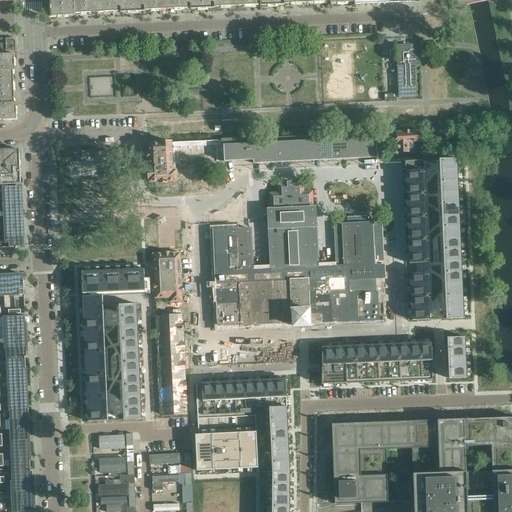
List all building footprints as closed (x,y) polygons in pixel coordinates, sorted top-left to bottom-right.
[(50,0),(51,16),(58,16),(58,17),(64,17),(62,0),(50,0)] [(62,0),(64,17),(68,16),(68,15),(75,15),(75,13),(74,0),(62,0)] [(74,0),(75,13),(81,13),(81,14),(86,14),(85,0),(74,0)] [(85,0),(86,14),(91,13),(91,12),(98,12),(97,0),(85,0)] [(97,0),(98,12),(105,12),(105,13),(110,12),(109,0),(97,0)] [(109,0),(110,12),(114,12),(114,11),(121,11),(121,12),(122,12),(121,0),(109,0)] [(121,0),(122,12),(128,12),(128,13),(133,13),(132,0),(121,0)] [(132,0),(133,13),(138,12),(138,11),(144,11),(143,0),(132,0)] [(143,0),(144,11),(145,11),(145,10),(151,10),(151,11),(156,11),(155,0),(143,0)] [(155,0),(156,11),(161,10),(161,9),(168,9),(167,0),(155,0)] [(167,0),(168,9),(174,9),(174,10),(179,9),(178,0),(167,0)] [(178,0),(179,9),(184,9),(184,8),(191,8),(191,9),(190,0),(178,0)] [(190,0),(191,9),(198,9),(198,10),(203,9),(202,0),(190,0)] [(202,0),(203,9),(208,9),(207,8),(214,8),(213,0),(202,0)] [(213,0),(214,8),(215,8),(215,7),(221,6),(221,7),(226,7),(225,0),(213,0)] [(0,38),(0,54),(14,54),(16,54),(15,40),(12,38),(0,38)] [(418,74),(417,66),(420,65),(419,44),(397,45),(399,97),(418,97),(416,74),(418,74)] [(0,70),(13,70),(15,70),(14,54),(0,54),(0,70)] [(0,86),(14,86),(13,70),(0,70),(0,86)] [(0,102),(14,102),(14,86),(0,86),(0,102)] [(0,119),(17,119),(16,116),(16,102),(14,102),(0,102),(0,119)] [(420,131),(395,132),(396,144),(397,144),(397,152),(410,152),(416,151),(421,151),(421,142),(420,142),(420,131)] [(376,133),(361,134),(362,158),(377,157),(376,137),(376,133)] [(346,134),(332,135),(333,159),(347,159),(346,134)] [(361,134),(346,134),(347,159),(362,158),(361,134)] [(332,135),(317,136),(319,160),(333,159),(332,135)] [(303,136),(289,137),(290,162),(304,161),(303,136)] [(317,136),(303,136),(304,161),(319,160),(317,136)] [(289,137),(274,138),(275,162),(290,162),(289,137)] [(263,138),(252,139),(253,160),(253,163),(264,163),(263,138)] [(274,138),(263,138),(264,163),(275,162),(274,138)] [(237,139),(222,140),(223,161),(238,161),(237,139)] [(252,139),(237,139),(238,161),(253,160),(252,139)] [(223,161),(222,140),(173,142),(172,142),(160,142),(160,143),(152,143),(151,143),(148,146),(148,147),(149,149),(149,153),(148,153),(149,159),(149,167),(150,183),(156,183),(156,186),(157,187),(159,188),(169,188),(171,186),(170,182),(178,182),(177,170),(176,170),(174,169),(174,164),(176,163),(221,161),(223,161)] [(20,149),(0,149),(0,167),(20,166),(20,149)] [(420,161),(405,161),(412,320),(418,320),(459,319),(464,318),(457,159),(451,159),(420,161)] [(20,166),(0,167),(0,168),(0,178),(1,185),(21,184),(20,166)] [(250,229),(214,230),(218,316),(219,327),(257,325),(293,323),(294,327),(295,327),(295,326),(309,326),(309,323),(310,323),(310,322),(317,322),(379,319),(378,296),(378,291),(378,290),(377,290),(376,279),(386,278),(386,277),(385,264),(384,264),(382,222),(374,222),(368,222),(368,216),(362,216),(347,217),(347,223),(342,223),(333,224),(335,265),(319,266),(317,228),(316,207),(316,206),(314,206),(313,190),(305,191),(304,182),(277,184),(277,192),(268,192),(270,210),(268,210),(270,239),(271,269),(252,270),(250,229)] [(21,196),(21,186),(3,187),(3,197),(21,196)] [(22,206),(21,196),(3,197),(4,207),(22,206)] [(22,216),(22,206),(4,207),(4,217),(22,216)] [(23,226),(22,216),(4,217),(5,227),(23,226)] [(23,237),(23,226),(5,227),(5,237),(23,237)] [(24,247),(23,237),(5,237),(6,242),(9,242),(9,247),(10,247),(24,247)] [(161,254),(153,254),(154,275),(155,275),(155,283),(154,283),(155,290),(156,299),(170,298),(171,302),(183,302),(183,294),(184,294),(183,285),(182,285),(182,274),(182,275),(181,252),(171,252),(162,252),(162,253),(161,253),(161,254)] [(85,271),(81,272),(82,277),(82,288),(82,294),(89,294),(89,296),(103,296),(150,294),(150,278),(144,278),(144,269),(140,269),(136,269),(130,270),(126,270),(120,270),(116,270),(110,270),(106,271),(100,271),(95,271),(89,271),(85,271)] [(14,295),(13,275),(3,276),(4,295),(14,295)] [(24,289),(23,275),(13,275),(14,295),(24,294),(23,289),(24,289)] [(137,306),(137,304),(132,304),(131,304),(115,305),(108,305),(103,305),(103,304),(103,296),(89,296),(84,297),(84,296),(83,296),(83,298),(83,306),(83,308),(83,314),(84,323),(84,329),(84,331),(84,337),(85,346),(85,351),(85,354),(85,360),(86,369),(86,374),(86,377),(86,382),(87,391),(87,397),(87,399),(87,405),(88,414),(88,420),(88,422),(94,421),(112,421),(120,420),(136,420),(136,419),(142,419),(137,312),(137,310),(137,306)] [(4,326),(25,325),(25,317),(24,316),(3,317),(4,326)] [(182,316),(157,317),(157,325),(157,331),(158,331),(158,337),(157,337),(158,345),(157,345),(158,351),(158,358),(159,358),(159,365),(159,371),(160,371),(160,378),(160,383),(160,384),(160,385),(160,390),(160,391),(161,397),(160,397),(161,398),(161,403),(161,404),(161,409),(161,411),(162,415),(187,413),(185,383),(184,369),(185,369),(184,363),(184,357),(184,343),(183,336),(182,316)] [(26,336),(25,325),(4,326),(4,337),(26,336)] [(26,346),(26,336),(4,337),(5,347),(26,346)] [(447,338),(447,348),(466,348),(466,347),(466,342),(465,337),(460,337),(452,337),(452,338),(447,338)] [(432,369),(432,356),(432,355),(432,347),(431,342),(430,342),(424,343),(416,343),(410,343),(408,343),(403,344),(394,344),(389,344),(383,344),(378,345),(376,345),(370,345),(365,345),(359,345),(351,346),(346,346),(343,346),(338,346),(332,347),(327,347),(322,347),(322,352),(322,360),(322,385),(323,384),(329,384),(433,380),(432,369)] [(27,356),(26,346),(5,347),(5,348),(6,348),(7,357),(26,357),(27,356)] [(466,349),(466,348),(447,348),(448,358),(466,357),(466,354),(466,349)] [(467,362),(466,357),(448,358),(448,368),(467,367),(467,362)] [(7,368),(25,367),(25,359),(7,359),(7,360),(7,368)] [(26,377),(25,367),(7,368),(8,378),(26,377)] [(467,369),(467,367),(448,368),(449,379),(454,378),(454,379),(462,378),(467,378),(467,374),(467,369)] [(26,387),(26,377),(8,378),(8,388),(26,387)] [(269,380),(265,380),(265,399),(270,398),(270,391),(275,391),(275,379),(273,379),(269,380)] [(275,391),(270,391),(270,398),(275,398),(276,407),(287,407),(287,398),(287,397),(286,392),(286,384),(286,379),(281,379),(276,379),(275,379),(275,391)] [(255,399),(255,392),(254,380),(253,380),(248,381),(244,381),(245,392),(245,399),(255,399)] [(255,399),(261,398),(261,399),(265,399),(265,380),(260,380),(256,380),(254,380),(255,392),(255,399)] [(235,400),(235,393),(234,381),(233,381),(228,382),(224,382),(224,393),(225,400),(235,400)] [(245,399),(245,392),(244,381),(240,381),(235,381),(234,381),(235,393),(235,400),(245,399)] [(214,401),(214,394),(214,382),(212,382),(208,383),(202,383),(202,394),(203,401),(214,401)] [(225,400),(224,393),(224,382),(219,382),(215,382),(214,382),(214,394),(214,401),(225,400)] [(27,398),(26,387),(8,388),(9,399),(27,398)] [(27,408),(27,398),(9,399),(9,410),(12,410),(12,409),(27,408)] [(270,419),(276,419),(288,418),(287,413),(287,407),(276,407),(269,407),(270,419)] [(29,419),(28,409),(27,409),(27,408),(12,409),(12,410),(9,410),(10,410),(11,419),(10,419),(10,420),(29,419)] [(511,511),(511,417),(332,424),(335,504),(388,502),(387,475),(386,449),(412,448),(413,474),(414,511),(511,511)] [(270,430),(277,429),(288,429),(288,427),(288,423),(288,418),(276,419),(270,419),(270,430)] [(28,419),(29,419),(10,420),(10,430),(28,429),(28,419)] [(29,440),(28,429),(10,430),(11,441),(29,440)] [(271,440),(277,440),(289,440),(288,435),(288,430),(288,429),(277,429),(270,430),(271,440)] [(202,434),(199,435),(195,435),(197,471),(203,471),(208,470),(212,470),(217,470),(238,469),(243,469),(247,468),(252,468),(258,468),(256,432),(250,432),(246,432),(241,433),(236,433),(215,434),(211,434),(206,434),(202,434)] [(124,436),(99,437),(100,449),(124,448),(124,436)] [(29,450),(29,440),(11,441),(11,451),(29,450)] [(271,451),(278,451),(289,450),(289,449),(289,444),(289,440),(277,440),(271,440),(271,451)] [(30,461),(29,450),(11,451),(12,462),(30,461)] [(272,462),(278,462),(290,461),(289,456),(289,452),(289,450),(278,451),(271,451),(272,462)] [(152,456),(152,465),(184,464),(184,455),(152,456)] [(125,458),(100,459),(101,473),(125,472),(125,458)] [(12,470),(30,469),(30,461),(12,462),(12,470)] [(290,461),(278,462),(272,462),(272,471),(272,472),(290,472),(290,471),(290,466),(290,461)] [(32,471),(12,472),(13,482),(11,482),(33,481),(32,471)] [(290,478),(290,472),(272,472),(272,484),(290,484),(290,482),(290,478)] [(163,483),(164,490),(173,490),(172,482),(178,482),(178,475),(153,476),(153,483),(163,483)] [(33,491),(33,481),(11,482),(12,492),(33,491)] [(126,484),(99,485),(99,495),(127,494),(126,484)] [(290,485),(290,484),(272,484),(272,495),(290,495),(290,490),(290,485)] [(185,486),(182,486),(182,503),(186,503),(193,503),(192,485),(185,486)] [(34,501),(33,491),(12,492),(12,502),(19,501),(34,501)] [(290,501),(290,495),(272,495),(272,506),(290,507),(290,505),(290,501)] [(126,497),(101,498),(102,505),(107,505),(107,511),(121,511),(122,511),(121,504),(127,504),(126,497)] [(34,511),(34,501),(19,501),(12,502),(12,511),(19,511),(34,511)]
